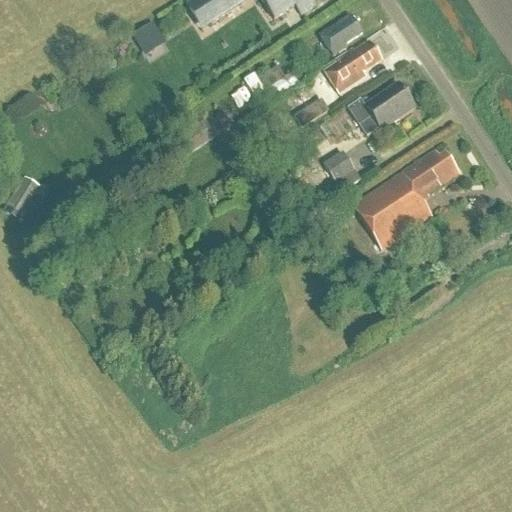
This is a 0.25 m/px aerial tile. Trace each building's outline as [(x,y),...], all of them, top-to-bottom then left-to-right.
[(244,6),(239,0),(201,0),(195,4),(211,28),(244,6)] [(312,5),(319,0),(256,0),(273,24),(294,10),(300,19),(315,9),(312,5)] [(332,60),(345,52),(343,49),(362,37),(349,19),(318,40),(332,60)] [(152,26),(131,40),(142,56),(163,42),(152,26)] [(338,98),(364,81),(362,77),(380,65),(367,46),(339,65),(323,76),(338,98)] [(285,79),(278,68),(258,81),(271,102),(298,85),(292,75),(285,79)] [(259,106),(269,100),(254,76),(245,82),(259,106)] [(413,112),(397,89),(364,111),(359,104),(346,113),(366,141),(378,132),(380,135),(413,112)] [(287,120),(314,101),(308,91),(280,110),(287,120)] [(302,131),(329,113),(322,101),(295,119),(302,131)] [(203,124),(173,144),(184,161),(214,141),(203,124)] [(438,161),(434,156),(351,211),(380,255),(430,221),(419,204),(457,179),(443,158),(438,161)] [(341,196),(359,184),(342,157),(323,170),(341,196)] [(18,218),(35,188),(20,180),(3,210),(18,218)]
